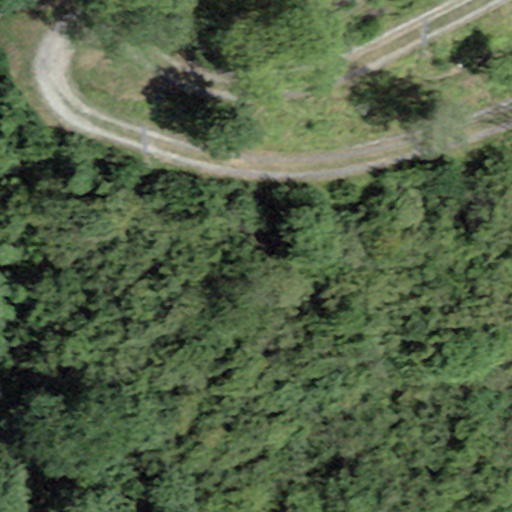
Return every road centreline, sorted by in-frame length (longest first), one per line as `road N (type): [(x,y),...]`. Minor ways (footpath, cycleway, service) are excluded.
road 1 (track): [(60,52),(58,94),(93,122),(152,146),(240,165),(308,168),(373,159),(511,116)]
road 2 (track): [(483,0),(326,79),(266,91),(221,93),(168,78),(109,47),(75,43),(60,52)]
